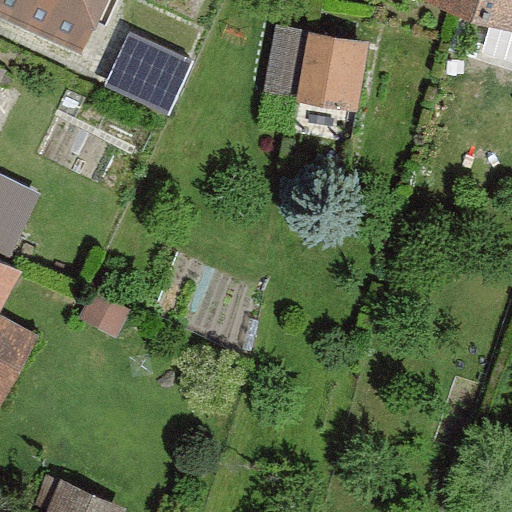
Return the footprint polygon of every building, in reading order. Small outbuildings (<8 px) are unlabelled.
[(134,0),(7,0),(3,8),(108,57),(134,0)] [(511,0),(461,0),(511,16),(511,0)] [(305,69),(308,20),(277,19),(274,67),(305,69)] [(385,37),(320,26),(306,108),(371,119),(385,37)] [(0,304),(21,264),(0,253),(0,397),(3,399),(39,329),(0,308),(0,304)] [(133,511),(138,502),(71,475),(56,511),(133,511)]
